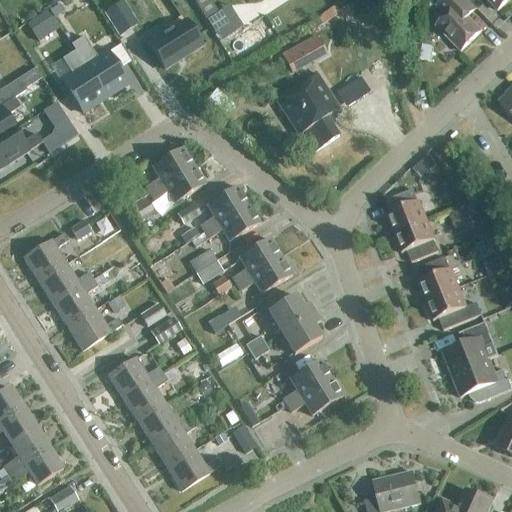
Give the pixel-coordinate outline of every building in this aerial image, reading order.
[(461,53),(481,34),(463,16),(472,7),(464,0),(443,0),(438,6),(448,16),(436,28),(461,53)] [(485,0),(497,12),(510,0),(485,0)] [(120,3),(104,14),(119,37),(136,27),(120,3)] [(58,5),(48,12),(53,19),(63,12),(58,5)] [(46,12),(27,25),(38,42),(57,29),(46,12)] [(186,23),(148,46),(164,72),(202,48),(186,23)] [(501,25),(487,43),(497,51),(511,33),(501,25)] [(84,38),(71,47),(75,53),(105,100),(128,86),(107,53),(97,60),(84,38)] [(329,65),(317,48),(290,66),(301,83),(329,65)] [(71,76),(61,82),(82,115),(105,100),(75,53),(62,61),(71,76)] [(326,120),(339,112),(316,75),(276,102),(299,138),(304,135),(316,153),(338,139),(326,120)] [(215,90),(207,99),(224,115),(233,105),(215,90)] [(511,90),(498,104),(511,118),(511,90)] [(20,109),(14,100),(0,109),(0,140),(14,131),(7,120),(8,117),(20,109)] [(14,131),(0,140),(0,171),(42,144),(36,136),(25,143),(21,142),(14,131)] [(149,196),(194,169),(182,150),(152,169),(159,180),(145,189),(149,196)] [(428,157),(421,163),(429,172),(436,166),(428,157)] [(194,169),(149,196),(154,203),(167,194),(174,206),(205,187),(194,169)] [(142,200),(130,182),(117,190),(129,208),(142,200)] [(204,234),(248,207),(237,189),(206,207),(214,219),(200,227),(204,234)] [(385,216),(393,236),(426,222),(419,203),(417,203),(413,191),(386,202),(390,214),(385,216)] [(193,205),(176,216),(182,227),(200,216),(193,205)] [(248,207),(204,234),(208,241),(222,233),(229,244),(260,226),(248,207)] [(84,222),(70,231),(77,243),(91,234),(84,222)] [(434,241),(426,222),(393,236),(401,255),(406,253),(411,265),(438,254),(433,242),(434,241)] [(193,230),(181,238),(185,244),(197,237),(193,230)] [(24,261),(39,285),(67,267),(57,251),(69,244),(64,237),(52,245),(52,244),(24,261)] [(236,286),(280,259),(269,241),(238,260),(245,271),(232,280),(236,286)] [(210,252),(189,264),(195,275),(216,262),(210,252)] [(280,259),(236,286),(240,293),(254,285),(261,297),(292,278),(280,259)] [(417,284),(425,303),(458,290),(450,270),(449,271),(445,259),(418,270),(422,282),(417,284)] [(184,261),(176,266),(185,282),(193,277),(184,261)] [(216,263),(196,275),(202,286),(223,273),(216,263)] [(67,267),(39,285),(54,308),(93,282),(89,275),(77,282),(67,267)] [(224,279),(211,287),(218,297),(231,289),(224,279)] [(167,280),(159,285),(165,294),(173,289),(167,280)] [(54,308),(69,330),(97,312),(87,297),(98,290),(93,282),(54,308)] [(466,309),(458,290),(425,303),(433,323),(438,321),(443,333),(481,317),(476,305),(466,309)] [(281,335),(314,315),(309,306),(303,310),(295,297),(268,314),(281,335)] [(118,299),(107,306),(114,316),(125,309),(118,299)] [(229,325),(250,313),(244,302),(223,315),(229,325)] [(147,332),(167,319),(159,306),(138,319),(147,332)] [(97,312),(69,330),(84,354),(111,337),(110,336),(122,328),(118,322),(107,328),(97,312)] [(314,315),(281,335),(294,357),(321,340),(314,328),(320,324),(314,315)] [(173,318),(150,334),(158,347),(182,331),(173,318)] [(442,355),(451,377),(490,362),(484,348),(493,345),(485,325),(461,334),(466,345),(442,355)] [(265,345),(260,338),(245,347),(250,354),(265,345)] [(184,341),(176,346),(182,356),(191,351),(184,341)] [(250,354),(254,362),(269,353),(265,345),(250,354)] [(123,403),(163,378),(159,371),(147,378),(137,361),(108,379),(123,403)] [(287,408),(331,381),(320,362),(289,381),(296,393),(283,401),(287,408)] [(495,375),(490,362),(451,377),(460,400),(469,396),(470,399),(473,402),(476,403),(479,404),(486,402),(511,392),(504,372),(495,375)] [(123,403),(138,426),(166,408),(156,392),(168,385),(163,378),(123,403)] [(331,381),(287,408),(291,414),(305,406),(312,418),(342,399),(331,381)] [(257,407),(278,394),(271,382),(250,394),(257,407)] [(0,425),(23,411),(10,390),(0,396),(0,425)] [(105,393),(93,401),(107,422),(118,414),(105,393)] [(252,429),(265,420),(256,406),(243,414),(252,429)] [(166,408),(138,426),(152,449),(193,423),(188,416),(176,423),(166,408)] [(0,435),(2,434),(11,447),(36,431),(23,411),(0,425),(0,435)] [(232,411),(224,416),(231,427),(238,422),(232,411)] [(274,416),(254,428),(265,446),(285,434),(274,416)] [(511,418),(497,450),(511,456),(511,418)] [(152,449),(167,472),(196,453),(186,437),(197,430),(193,423),(152,449)] [(245,456),(257,449),(241,424),(230,432),(245,456)] [(36,431),(11,447),(18,458),(2,469),(7,478),(49,451),(36,431)] [(49,451),(7,478),(12,485),(29,475),(37,488),(62,472),(49,451)] [(196,453),(167,472),(182,495),(211,477),(210,476),(221,468),(217,462),(206,469),(196,453)] [(394,511),(420,506),(412,474),(373,484),(377,499),(364,502),(366,511),(394,511)] [(69,488),(49,501),(56,511),(62,511),(78,502),(69,488)] [(488,511),(492,504),(465,491),(457,508),(441,501),(436,511),(488,511)]
